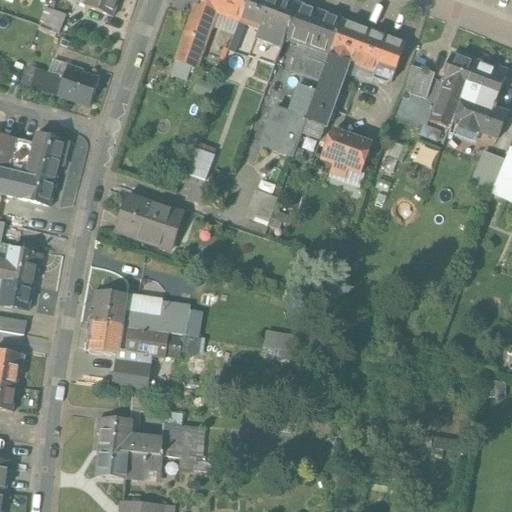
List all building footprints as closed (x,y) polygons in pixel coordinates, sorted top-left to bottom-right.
[(118,0),(87,0),(84,7),(112,17),(118,0)] [(246,0),(203,0),(201,5),(221,13),(239,20),(246,0)] [(296,4),(284,0),(246,0),(239,20),(259,29),(249,56),(274,65),(284,39),(296,4)] [(201,5),(196,4),(172,71),(188,77),(196,66),(201,68),(221,13),(201,5)] [(342,21),(296,4),(284,39),(298,44),(289,70),(302,76),(303,76),(320,82),(342,21)] [(66,16),(43,7),(36,25),(59,34),(66,16)] [(405,44),(342,21),(320,82),(316,92),(305,122),(325,129),(349,65),(373,74),(370,81),(385,86),(392,82),(405,44)] [(452,57),(443,83),(445,84),(431,123),(451,130),(454,123),(464,100),(467,94),(464,93),(475,65),(452,57)] [(497,73),(475,65),(464,93),(467,94),(496,104),(507,74),(498,71),(497,73)] [(77,70),(67,67),(58,96),(89,107),(98,81),(76,73),(77,70)] [(434,75),(410,67),(402,91),(426,98),(434,75)] [(303,76),(302,76),(299,85),(316,92),(320,82),(303,76)] [(288,113),(274,108),(260,145),(292,157),(305,122),(316,92),(299,85),(288,113)] [(508,116),(464,100),(454,123),(499,140),(508,116)] [(448,138),(426,130),(422,142),(444,150),(448,138)] [(368,146),(333,133),(322,163),(332,166),(329,174),(343,180),(346,171),(358,176),(368,146)] [(69,145),(36,137),(33,146),(0,137),(0,173),(56,187),(59,169),(62,170),(69,145)] [(213,154),(190,146),(182,170),(204,178),(213,154)] [(511,149),(509,148),(504,163),(491,197),(511,204),(511,149)] [(504,163),(484,155),(471,188),(491,197),(504,163)] [(399,165),(389,161),(386,170),(396,173),(399,165)] [(0,173),(0,199),(50,212),(56,187),(0,173)] [(251,218),(272,226),(282,197),(261,190),(251,218)] [(183,215),(126,198),(114,235),(163,250),(168,233),(176,236),(183,215)] [(41,258),(0,250),(0,282),(32,288),(37,267),(40,267),(41,258)] [(0,282),(0,300),(0,308),(27,314),(32,288),(0,282)] [(177,310),(128,300),(127,297),(95,293),(94,303),(97,303),(93,326),(169,337),(173,337),(177,310)] [(25,325),(0,320),(0,334),(23,338),(25,325)] [(169,337),(93,326),(90,349),(119,354),(121,346),(140,349),(139,356),(166,360),(169,337)] [(298,342),(268,337),(266,351),(295,356),(298,342)] [(25,359),(0,354),(0,387),(16,390),(20,367),(23,367),(25,359)] [(138,379),(113,376),(111,389),(136,392),(138,379)] [(16,390),(0,387),(0,411),(13,413),(16,390)] [(132,423),(100,420),(99,429),(101,430),(100,457),(163,463),(163,443),(131,438),(132,423)] [(198,431),(165,428),(163,443),(163,463),(182,465),(195,462),(198,431)] [(163,463),(100,457),(97,480),(127,483),(128,473),(148,477),(148,474),(181,481),(182,465),(163,463)] [(0,496),(5,497),(8,472),(12,473),(13,464),(0,462),(0,496)]
